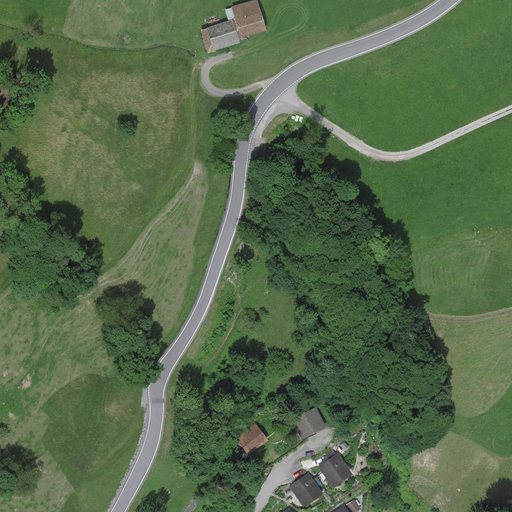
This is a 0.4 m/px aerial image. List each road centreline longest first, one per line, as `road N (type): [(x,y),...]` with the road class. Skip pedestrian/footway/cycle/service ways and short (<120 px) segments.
road 1 (tertiary): [(117,511),(151,441),(161,374),(214,269),(251,118),(300,69),(389,35),(449,0)]
road 2 (track): [(0,288),(6,283),(39,298),(127,244),(184,175),(195,142),(193,78),(198,64),(206,67)]
